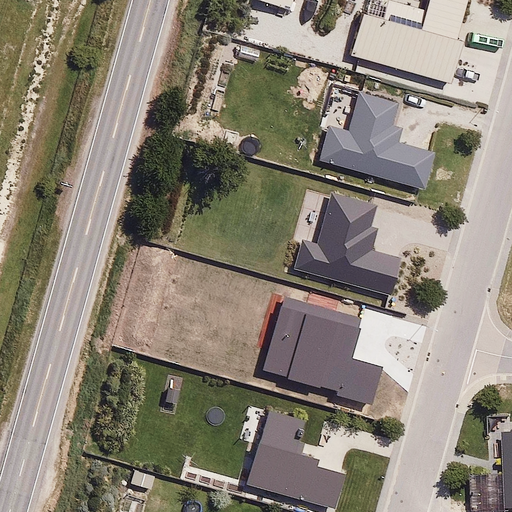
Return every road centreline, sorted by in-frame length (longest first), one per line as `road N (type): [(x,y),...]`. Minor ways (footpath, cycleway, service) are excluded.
road 1 (primary): [(8,511),(151,0)]
road 2 (residential): [(511,128),(405,511)]
